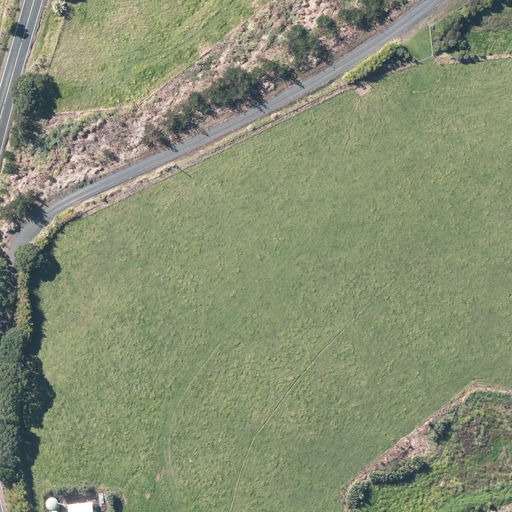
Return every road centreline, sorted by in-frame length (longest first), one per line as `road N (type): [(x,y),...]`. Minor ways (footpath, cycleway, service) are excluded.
road 1 (unclassified): [(380,0),(284,64),(0,186)]
road 2 (tertiary): [(44,0),(0,173)]
